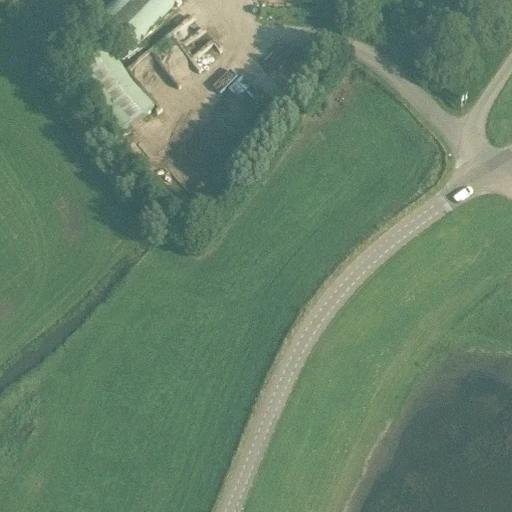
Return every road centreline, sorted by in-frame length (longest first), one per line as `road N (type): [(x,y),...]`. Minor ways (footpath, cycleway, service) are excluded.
road 1 (tertiary): [(227,511),(323,311),(382,250),(487,172)]
road 2 (unclassified): [(487,172),(463,141),(511,60)]
